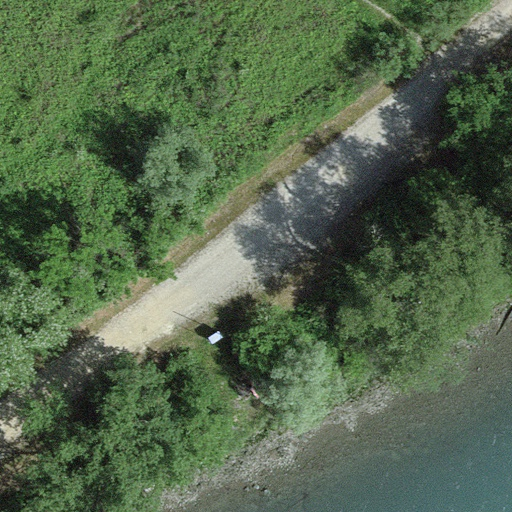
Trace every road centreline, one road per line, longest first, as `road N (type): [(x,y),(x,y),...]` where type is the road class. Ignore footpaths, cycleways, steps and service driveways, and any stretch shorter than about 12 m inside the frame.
road 1 (track): [(0,429),(285,217),(436,75),(511,16)]
road 2 (track): [(511,122),(376,132)]
